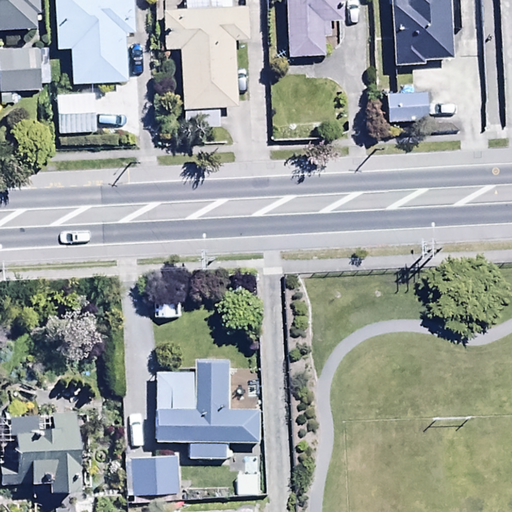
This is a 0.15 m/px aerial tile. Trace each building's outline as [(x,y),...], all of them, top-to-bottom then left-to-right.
[(0,0),(0,31),(37,32),(37,0),(0,0)] [(237,108),(235,46),(255,46),(253,10),(224,11),(223,0),(183,0),(184,10),(162,11),(164,52),(179,51),(183,132),(218,131),(217,109),(237,108)] [(282,0),(285,59),(322,57),(321,41),(330,41),(329,23),(338,23),(337,0),(282,0)] [(443,0),(388,0),(390,70),(423,69),(423,62),(446,61),(443,0)] [(0,67),(41,69),(42,34),(0,32),(0,67)] [(58,114),(100,111),(97,74),(55,76),(58,114)] [(387,104),(423,104),(424,75),(387,75),(387,104)] [(197,375),(154,375),(153,446),(187,446),(187,462),(228,463),(228,445),(263,446),(263,414),(230,414),(231,361),(197,361),(197,375)] [(48,492),(78,491),(76,415),(47,416),(48,434),(10,435),(11,461),(0,460),(0,487),(48,486),(48,492)] [(174,458),(126,458),(126,499),(174,498),(174,458)]
